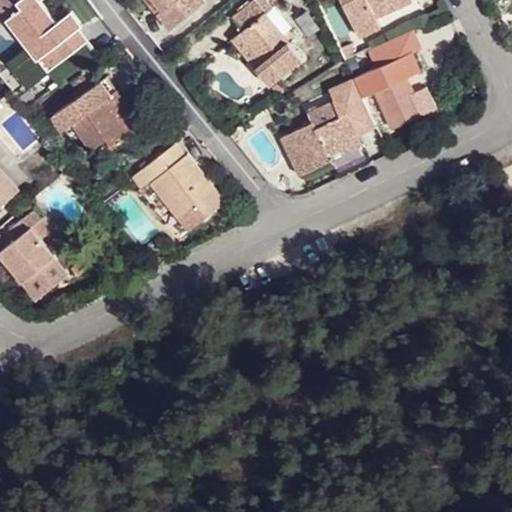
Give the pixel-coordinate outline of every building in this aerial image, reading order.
[(16,0),(22,7),(8,18),(22,34),(39,57),(51,47),(76,29),(82,24),(72,11),(57,22),(41,0),(16,0)] [(162,8),(156,0),(145,0),(156,13),(162,8)] [(156,0),(162,8),(156,13),(170,30),(204,2),(201,0),(156,0)] [(242,30),(240,32),(264,63),(256,69),(268,85),(301,59),(266,11),(272,6),(267,0),(254,0),(232,18),(242,30)] [(380,27),(375,17),(372,10),(391,1),(394,8),(408,0),(342,0),(360,37),(380,27)] [(372,10),(375,17),(394,8),(391,1),(372,10)] [(22,34),(8,18),(0,24),(0,25),(12,42),(22,34)] [(85,40),(76,29),(51,47),(60,60),(85,40)] [(264,63),(240,32),(232,37),(256,69),(264,63)] [(51,47),(39,57),(48,69),(60,60),(51,47)] [(371,116),(376,126),(380,135),(416,118),(406,97),(415,93),(407,78),(405,78),(404,78),(393,53),(367,66),(378,91),(375,93),(383,110),(371,116)] [(107,76),(100,80),(111,95),(106,98),(132,134),(143,126),(107,76)] [(111,95),(100,80),(53,115),(64,130),(75,122),(93,148),(108,137),(114,147),(132,134),(106,98),(111,95)] [(371,116),(360,92),(336,104),(334,100),(309,112),(313,122),(281,137),(299,176),(332,160),(328,152),(360,136),(359,134),(376,126),(371,116)] [(424,114),(415,93),(406,97),(416,118),(424,114)] [(363,145),(360,136),(328,152),(332,160),(363,145)] [(182,158),(188,154),(179,142),(173,146),(182,158)] [(198,165),(188,154),(182,158),(173,146),(142,172),(151,184),(154,183),(182,217),(207,195),(214,189),(196,168),(198,165)] [(0,168),(0,207),(19,190),(0,168)] [(151,184),(142,172),(133,180),(142,191),(151,184)] [(215,206),(207,195),(182,217),(189,227),(215,206)] [(45,217),(5,248),(16,260),(10,265),(36,299),(67,274),(42,241),(55,231),(45,217)]
